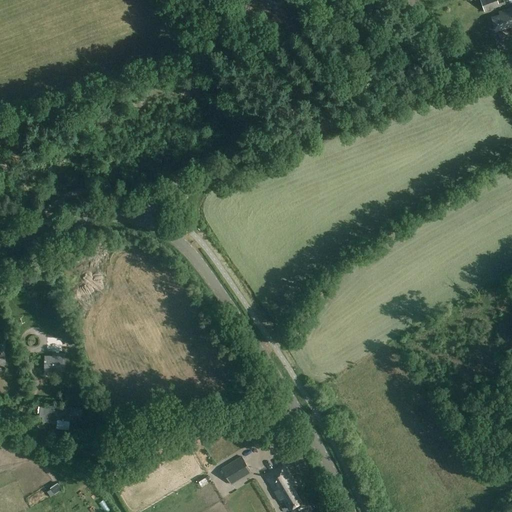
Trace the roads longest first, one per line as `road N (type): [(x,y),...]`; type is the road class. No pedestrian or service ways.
road 1 (tertiary): [(146,222),(181,182),(511,59)]
road 2 (tertiary): [(347,511),(295,405),(201,266),(146,222)]
road 3 (tertiary): [(146,222),(89,218),(0,248)]
